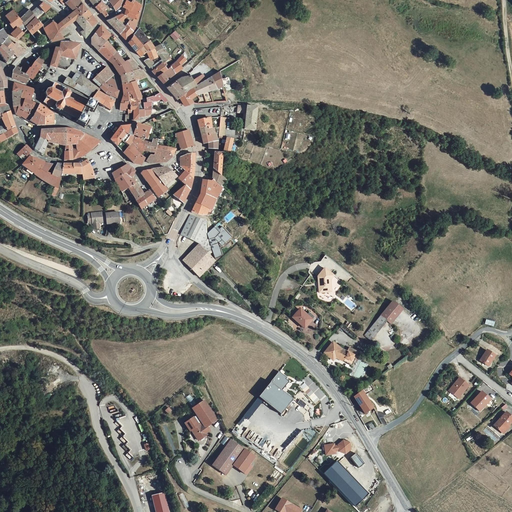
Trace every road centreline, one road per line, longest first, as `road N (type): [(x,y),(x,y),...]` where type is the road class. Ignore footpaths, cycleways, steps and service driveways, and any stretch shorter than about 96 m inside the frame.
road 1 (secondary): [(367,439),(312,363),(234,315)]
road 2 (unclassified): [(86,386),(139,511)]
road 3 (unclassified): [(367,439),(420,404),(454,353)]
road 4 (unclassified): [(247,511),(197,491),(184,467),(179,425)]
road 5 (tertiary): [(109,295),(89,295),(0,249)]
